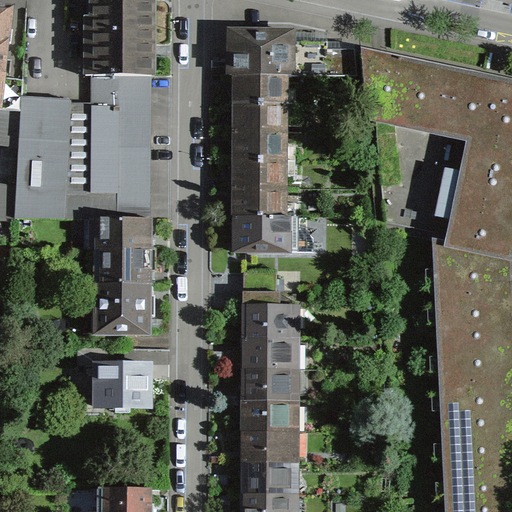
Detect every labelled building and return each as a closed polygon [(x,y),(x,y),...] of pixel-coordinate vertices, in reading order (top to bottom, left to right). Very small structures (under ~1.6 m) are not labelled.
[(86,29),(94,29),(94,75),(151,75),(152,75),(152,44),(151,0),(93,0),(94,18),(86,18),(86,29)] [(0,108),(21,111),(22,97),(23,80),(3,78),(11,9),(0,7),(0,108)] [(230,54),(230,75),(235,75),(286,75),(357,76),(355,49),(327,49),(327,42),(292,42),(292,33),(230,32),(230,54)] [(511,85),(452,73),(361,54),(367,116),(472,138),(450,243),(466,246),(467,257),(509,255),(511,240),(511,85)] [(69,104),(70,99),(22,97),(21,111),(19,144),(17,189),(15,218),(97,219),(149,219),(150,165),(151,75),(94,75),(92,75),(92,104),(69,104)] [(235,103),(285,104),(286,75),(235,75),(235,95),(235,103)] [(235,132),(285,132),(285,104),(235,103),(235,122),(235,132)] [(0,108),(0,141),(19,144),(21,111),(0,108)] [(285,132),(235,132),(235,156),(235,160),(285,161),(285,132)] [(285,161),(235,160),(235,181),(235,189),(285,189),(285,161)] [(17,189),(0,187),(0,219),(15,221),(15,218),(17,189)] [(234,217),(285,218),(285,189),(235,189),(234,208),(234,217)] [(285,218),(234,217),(234,240),(234,252),(289,252),(290,218),(285,218)] [(150,241),(150,219),(149,219),(97,219),(97,249),(102,249),(150,249),(150,241)] [(450,243),(437,240),(440,296),(511,293),(510,271),(509,255),(467,257),(466,246),(450,243)] [(102,249),(102,284),(150,284),(150,275),(150,271),(156,271),(156,249),(150,249),(102,249)] [(275,272),(245,272),(245,292),(275,292),(275,272)] [(94,312),(94,334),(149,334),(150,321),(150,316),(155,316),(155,295),(150,295),(150,284),(102,284),(102,312),(94,312)] [(278,307),(279,292),(275,292),(245,292),(244,292),(244,332),(244,338),(291,339),(291,307),(278,307)] [(511,320),(511,293),(440,296),(444,384),(511,380),(511,320)] [(244,369),(291,370),(291,339),(244,338),(244,362),(244,369)] [(96,406),(149,407),(149,394),(149,364),(108,364),(108,349),(78,349),(78,365),(97,365),(96,406)] [(244,400),(291,401),(291,370),(244,369),(244,394),(244,400)] [(511,380),(444,384),(448,471),(511,467),(511,380)] [(244,432),(290,432),(291,401),(244,400),(244,424),(244,432)] [(244,463),(290,463),(290,432),(244,432),(244,456),(244,463)] [(290,463),(244,463),(243,488),(243,494),(290,494),(290,463)] [(511,511),(511,467),(448,471),(449,511),(511,511)] [(149,504),(149,489),(98,488),(98,511),(153,511),(154,504),(149,504)] [(289,511),(290,494),(243,494),(243,511),(289,511)]
